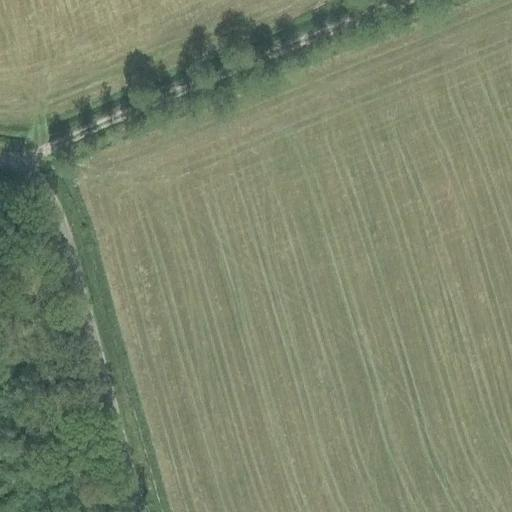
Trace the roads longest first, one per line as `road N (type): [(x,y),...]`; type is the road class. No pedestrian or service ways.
road 1 (track): [(26,166),(57,142),(403,0)]
road 2 (unclassified): [(139,511),(58,214),(26,166),(0,156)]
